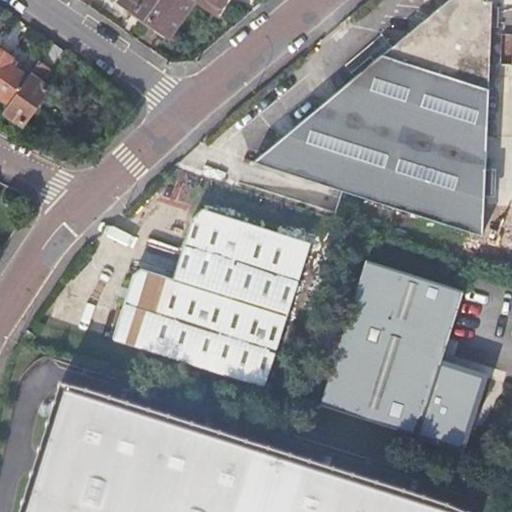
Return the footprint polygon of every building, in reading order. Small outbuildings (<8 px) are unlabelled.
[(121,0),(169,35),(194,1),(192,0),(121,0)] [(192,0),(194,1),(213,14),(222,0),(192,0)] [(222,0),(213,14),(218,18),(230,0),(222,0)] [(253,166),(297,180),(323,189),(484,239),(494,4),(488,4),(488,0),(449,0),(389,52),(331,101),(253,166)] [(54,74),(67,54),(51,43),(27,77),(8,105),(3,112),(22,124),(45,91),(39,86),(50,71),(54,74)] [(0,99),(8,105),(27,77),(7,62),(10,57),(0,49),(0,99)] [(264,388),(310,247),(201,213),(190,222),(171,283),(138,272),(130,279),(111,340),(264,388)] [(437,363),(460,293),(366,263),(320,405),(418,437),(417,440),(458,453),(483,377),(437,363)] [(20,343),(32,347),(35,335),(27,333),(20,343)] [(436,511),(57,394),(19,511),(436,511)]
